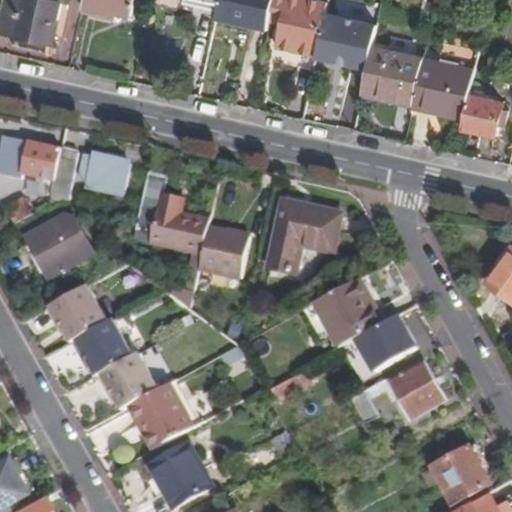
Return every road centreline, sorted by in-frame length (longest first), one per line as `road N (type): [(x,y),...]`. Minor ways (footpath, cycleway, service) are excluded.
road 1 (residential): [(415,176),(0,87)]
road 2 (residential): [(511,424),(408,239),(415,176)]
road 3 (residential): [(98,511),(0,333)]
